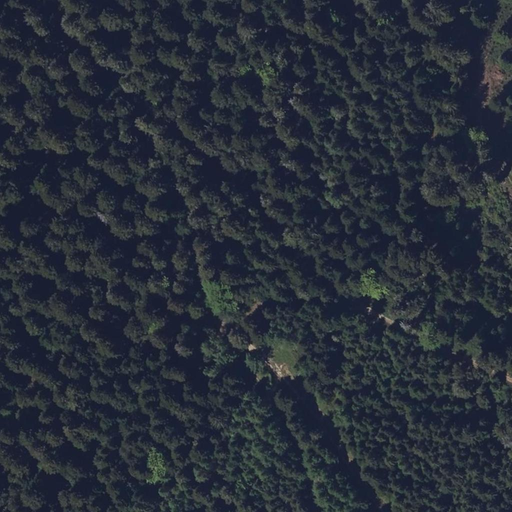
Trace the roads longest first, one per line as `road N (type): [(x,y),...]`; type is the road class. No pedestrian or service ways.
road 1 (track): [(48,0),(131,82),(165,133),(199,215),(226,324),(306,451),(327,511)]
road 2 (track): [(511,382),(373,320),(165,133)]
road 3 (track): [(388,511),(258,340),(226,324)]
